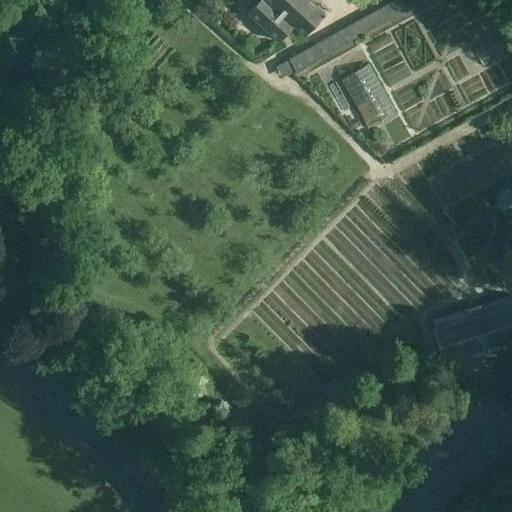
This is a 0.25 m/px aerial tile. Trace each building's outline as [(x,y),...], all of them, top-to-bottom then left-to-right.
[(151,15),(164,0),(137,0),(136,2),(151,15)] [(256,0),(246,11),(278,41),(293,24),(303,34),(324,13),(309,0),(256,0)] [(294,72),(426,0),(397,0),(289,60),(295,70),(293,71),(294,72)] [(368,64),(340,79),(368,129),(395,113),(368,64)] [(511,339),(511,301),(510,295),(431,320),(434,328),(432,328),(443,362),(511,339)]
